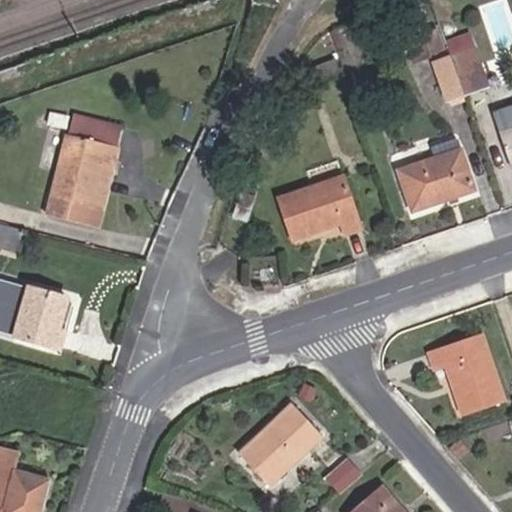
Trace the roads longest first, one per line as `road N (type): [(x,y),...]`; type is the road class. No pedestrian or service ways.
road 1 (residential): [(165,372),(163,310),(181,253),(290,12)]
road 2 (residential): [(476,511),(331,346),(323,320)]
road 3 (residential): [(323,320),(511,255)]
road 4 (residential): [(165,372),(233,343),(323,320)]
road 5 (residential): [(97,511),(132,416),(165,372)]
